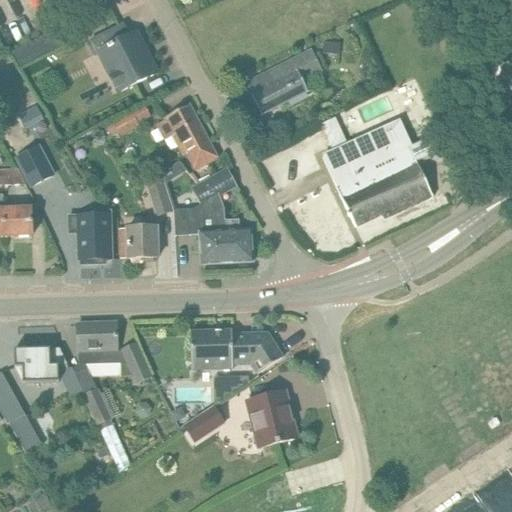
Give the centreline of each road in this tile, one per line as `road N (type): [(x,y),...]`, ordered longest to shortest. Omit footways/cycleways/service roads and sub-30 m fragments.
road 1 (unclassified): [(311,292),(150,0)]
road 2 (tertiary): [(0,307),(311,292)]
road 3 (unclassified): [(357,511),(359,462),(311,292)]
road 4 (tertiary): [(311,292),(399,265),(511,194)]
